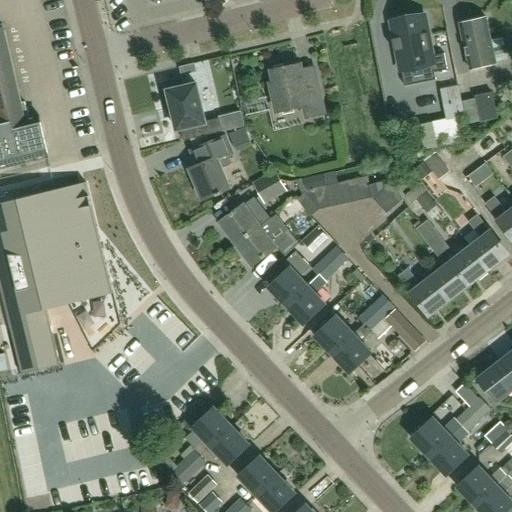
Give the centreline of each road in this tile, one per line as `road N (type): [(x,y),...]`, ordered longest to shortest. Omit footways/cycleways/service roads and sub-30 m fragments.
road 1 (tertiary): [(328,437),(170,267),(139,211),(94,53)]
road 2 (unclassified): [(321,0),(94,53)]
road 3 (residential): [(511,297),(328,437)]
